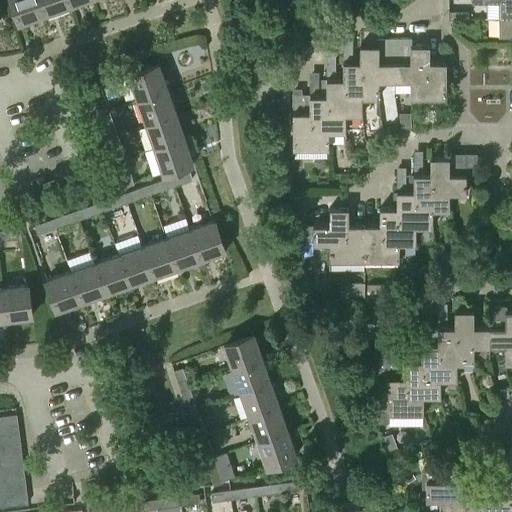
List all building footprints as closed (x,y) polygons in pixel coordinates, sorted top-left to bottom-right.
[(12,0),(21,22),(45,14),(39,0),(12,0)] [(39,0),(45,14),(68,6),(66,0),(39,0)] [(511,0),(481,0),(481,3),(498,3),(498,19),(511,19),(511,0)] [(463,19),(463,11),(448,11),(448,19),(463,19)] [(511,19),(498,19),(498,37),(511,36),(511,19)] [(389,62),(389,37),(377,37),(377,45),(359,45),(360,62),(361,80),(379,80),(379,81),(394,81),(394,62),(389,62)] [(400,62),(400,38),(389,37),(389,62),(394,62),(400,62)] [(410,81),(410,79),(428,79),(429,61),(429,45),(411,45),(411,38),(400,38),(400,62),(394,62),(394,81),(410,81)] [(446,61),(429,61),(428,79),(410,79),(410,81),(410,98),(446,98),(446,61)] [(343,79),(343,96),(362,97),(362,98),(379,98),(379,81),(379,80),(361,80),(360,62),(343,62),(343,78),(343,79)] [(159,65),(129,75),(137,100),(168,89),(159,65)] [(345,114),(362,114),(362,98),(362,97),(343,96),(343,79),(343,78),(326,79),(326,95),(328,95),(328,114),(345,114)] [(97,106),(106,103),(100,85),(91,88),(97,106)] [(176,112),(168,89),(137,100),(146,123),(176,112)] [(345,131),(345,114),(328,114),(328,95),(326,95),(309,95),(309,112),(309,130),(329,130),(329,131),(345,131)] [(176,112),(146,123),(154,146),(184,136),(176,112)] [(329,148),(329,131),(329,130),(309,130),(309,112),(293,112),(293,148),(329,148)] [(102,119),(108,136),(117,133),(111,115),(102,119)] [(123,151),(117,133),(108,136),(114,154),(123,151)] [(193,160),(184,136),(154,146),(162,171),(193,160)] [(430,157),(430,174),(432,174),(431,192),(449,193),(466,193),(466,153),(447,153),(447,157),(430,157)] [(118,166),(125,184),(134,181),(127,163),(118,166)] [(192,179),(189,170),(171,176),(174,185),(192,179)] [(449,210),(449,193),(431,192),(432,174),(430,174),(413,174),(413,190),(414,191),(415,209),(433,209),(433,210),(449,210)] [(169,187),(165,178),(147,185),(150,194),(169,187)] [(133,200),(150,194),(147,185),(130,191),(133,200)] [(432,226),(433,210),(433,209),(415,209),(414,191),(413,190),(396,190),(396,207),(398,207),(398,224),(415,225),(416,226),(432,226)] [(100,202),(103,211),(121,204),(118,195),(100,202)] [(82,208),(85,217),(103,211),(100,202),(82,208)] [(288,207),(293,224),(305,224),(299,204),(288,207)] [(312,243),(329,243),(347,242),(347,224),(348,224),(348,207),(329,207),(329,224),(313,224),(312,243)] [(380,207),(379,224),(381,224),(382,242),(399,243),(416,243),(416,226),(415,225),(398,224),(398,207),(396,207),(380,207)] [(73,221),(70,212),(53,218),(56,227),(73,221)] [(56,227),(53,218),(35,225),(38,234),(56,227)] [(189,228),(200,259),(224,250),(213,220),(189,228)] [(347,242),(329,243),(329,260),(365,260),(364,224),(348,224),(347,224),(347,242)] [(399,260),(399,243),(382,242),(381,224),(379,224),(364,224),(365,260),(399,260)] [(1,231),(2,240),(21,238),(20,228),(1,231)] [(165,237),(176,267),(200,259),(189,228),(165,237)] [(142,245),(153,276),(176,267),(165,237),(142,245)] [(153,276),(142,245),(118,254),(129,284),(153,276)] [(95,262),(105,292),(129,284),(118,254),(95,262)] [(71,270),(82,301),(105,292),(95,262),(71,270)] [(423,278),(432,272),(428,267),(423,266),(418,270),(423,278)] [(82,301),(71,270),(47,279),(58,309),(82,301)] [(400,274),(400,283),(416,283),(416,274),(400,274)] [(351,296),(364,296),(364,283),(351,283),(351,296)] [(1,287),(5,319),(30,316),(26,284),(1,287)] [(381,284),(367,284),(367,293),(381,293),(381,284)] [(489,306),(489,326),(489,346),(504,346),(511,345),(511,309),(506,310),(506,306),(489,306)] [(454,310),(454,326),(455,345),(474,346),(489,346),(489,326),(474,326),(474,310),(454,310)] [(437,326),(437,343),(437,362),(456,362),(457,363),(474,363),(474,346),(455,345),(454,326),(437,326)] [(263,359),(254,335),(224,345),(232,369),(263,359)] [(456,362),(437,362),(437,343),(421,343),(421,360),(423,378),(440,378),(440,379),(457,380),(457,363),(456,362)] [(241,393),(271,382),(263,359),(232,369),(241,393)] [(423,378),(421,360),(404,360),(404,377),(404,396),(423,395),(423,396),(440,396),(440,379),(440,378),(423,378)] [(183,367),(173,370),(180,388),(189,384),(183,367)] [(423,413),(423,396),(423,395),(404,396),(404,377),(387,377),(387,393),(378,393),(378,422),(388,422),(388,413),(423,413)] [(279,406),(271,382),(241,393),(249,416),(279,406)] [(196,403),(189,384),(180,388),(186,406),(196,403)] [(498,397),(509,397),(509,387),(497,387),(498,397)] [(279,406),(249,416),(257,440),(288,429),(279,406)] [(0,428),(18,427),(17,414),(0,415),(0,428)] [(196,435),(206,432),(200,415),(190,418),(196,435)] [(450,430),(461,427),(458,418),(448,422),(450,430)] [(0,441),(20,439),(18,427),(0,428),(0,441)] [(296,454),(288,429),(257,440),(266,464),(296,454)] [(212,450),(206,432),(196,435),(203,454),(212,450)] [(437,448),(431,437),(421,442),(426,453),(437,448)] [(0,454),(21,452),(20,439),(0,441),(0,454)] [(207,465),(207,466),(213,484),(222,480),(216,462),(207,465)] [(24,476),(23,463),(0,466),(2,479),(24,476)] [(462,499),(462,480),(462,464),(442,464),(442,481),(426,481),(426,500),(442,500),(462,499)] [(493,464),(493,469),(493,480),(494,480),(495,499),(511,499),(511,481),(509,481),(509,464),(493,464)] [(397,473),(404,485),(415,477),(408,466),(397,473)] [(4,492),(26,489),(24,476),(2,479),(3,485),(4,492)] [(279,483),(281,492),(300,489),(298,480),(279,483)] [(462,499),(442,500),(442,511),(476,511),(477,481),(462,480),(462,499)] [(511,511),(511,501),(511,499),(495,499),(494,480),(493,480),(477,481),(476,511),(511,511)] [(281,492),(279,483),(261,485),(262,494),(281,492)] [(231,499),(250,496),(248,487),(229,489),(231,499)] [(28,502),(26,489),(4,492),(5,505),(28,502)] [(231,499),(229,489),(211,492),(212,501),(229,499),(231,499)] [(200,503),(198,493),(180,496),(181,505),(200,503)] [(162,508),(181,505),(180,496),(161,498),(162,508)] [(131,511),(150,509),(149,500),(130,502),(131,511)] [(130,502),(111,505),(112,511),(128,511),(131,511),(130,502)]
